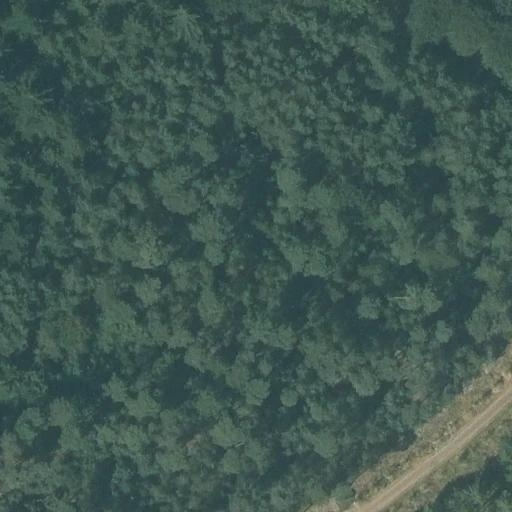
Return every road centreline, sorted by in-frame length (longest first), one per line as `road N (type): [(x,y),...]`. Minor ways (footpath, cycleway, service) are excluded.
road 1 (track): [(511,386),(364,511)]
road 2 (track): [(368,0),(511,71)]
